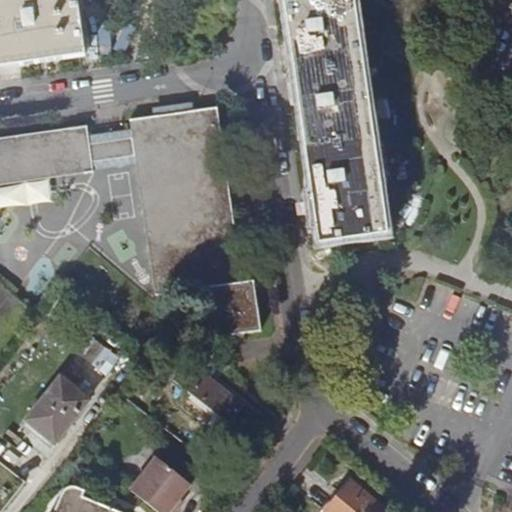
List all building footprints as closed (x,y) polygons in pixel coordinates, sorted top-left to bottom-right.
[(69,0),(0,0),(0,68),(78,57),(69,0)] [(347,0),(281,0),(278,0),(314,244),(381,234),(347,0)] [(0,139),(0,185),(87,174),(85,164),(129,158),(150,296),(199,289),(237,284),(212,110),(124,121),(127,140),(83,146),(81,128),(0,139)] [(210,338),(255,332),(248,283),(237,284),(199,289),(200,296),(204,295),(210,338)] [(80,355),(93,364),(105,348),(91,339),(84,349),(80,355)] [(119,359),(105,348),(93,364),(107,375),(119,359)] [(187,361),(172,380),(193,396),(194,393),(232,423),(245,406),(187,361)] [(61,378),(26,420),(55,444),(90,402),(88,400),(79,393),(61,378)] [(83,389),(79,393),(88,400),(91,395),(83,389)] [(192,485),(157,457),(131,490),(158,511),(176,511),(180,508),(176,505),(192,485)] [(329,511),(385,511),(350,485),(329,511)] [(118,511),(74,493),(64,496),(58,509),(52,507),(50,511),(118,511)]
